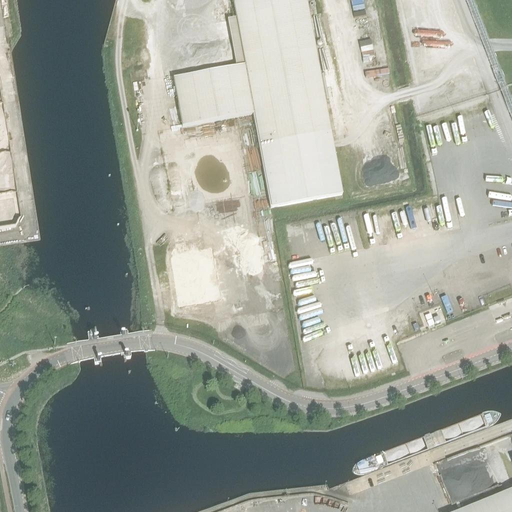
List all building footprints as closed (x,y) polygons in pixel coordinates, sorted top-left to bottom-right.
[(182,127),(253,114),(271,209),(342,196),(305,0),(253,0),(233,4),(245,67),(173,80),(182,127)] [(364,68),(365,77),(389,73),(388,63),(364,68)] [(218,298),(209,252),(197,254),(206,301),(218,298)] [(192,303),(183,257),(171,259),(180,305),(192,303)] [(511,511),(511,493),(466,511),(511,511)]
